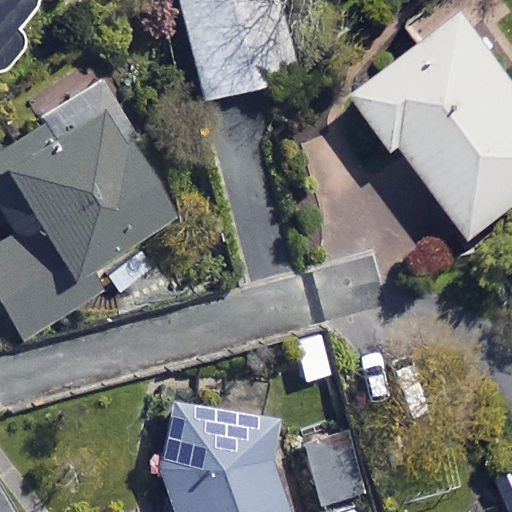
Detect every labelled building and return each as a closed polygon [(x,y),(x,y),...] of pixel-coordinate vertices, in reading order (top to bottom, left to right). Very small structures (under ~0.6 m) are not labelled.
[(0,0),(0,57),(23,32),(7,18),(21,0),(0,0)] [(219,0),(169,0),(192,93),(239,82),(219,0)] [(511,81),(456,0),(347,75),(387,133),(396,126),(464,224),(511,190),(511,81)] [(154,204),(87,88),(0,138),(0,317),(8,331),(88,284),(70,253),(154,204)] [(305,171),(301,104),(238,107),(242,174),(305,171)] [(255,401),(163,386),(138,449),(157,511),(348,511),(345,503),(321,511),(277,511),(251,424),(255,401)]
